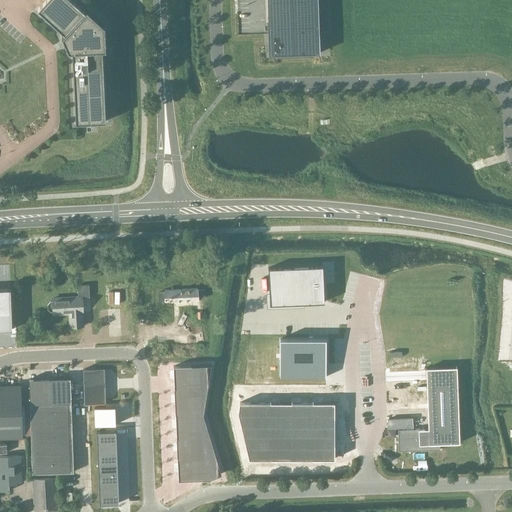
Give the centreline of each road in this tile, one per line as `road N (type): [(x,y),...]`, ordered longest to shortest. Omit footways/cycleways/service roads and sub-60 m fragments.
road 1 (unclassified): [(511,152),(505,95),(484,79),(231,81),(217,58),(214,0)]
road 2 (unclassified): [(511,482),(216,493),(175,511)]
road 3 (secondary): [(511,238),(336,210),(181,211)]
road 4 (unclassified): [(0,362),(135,356),(143,368),(151,511)]
road 5 (secondary): [(156,212),(0,222)]
